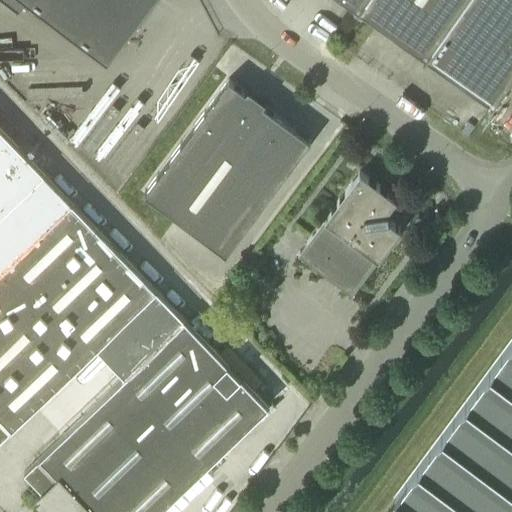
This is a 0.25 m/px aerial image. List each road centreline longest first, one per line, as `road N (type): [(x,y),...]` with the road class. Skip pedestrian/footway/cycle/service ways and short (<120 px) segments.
road 1 (unclassified): [(260,511),(500,187)]
road 2 (unclassified): [(259,0),(500,187)]
